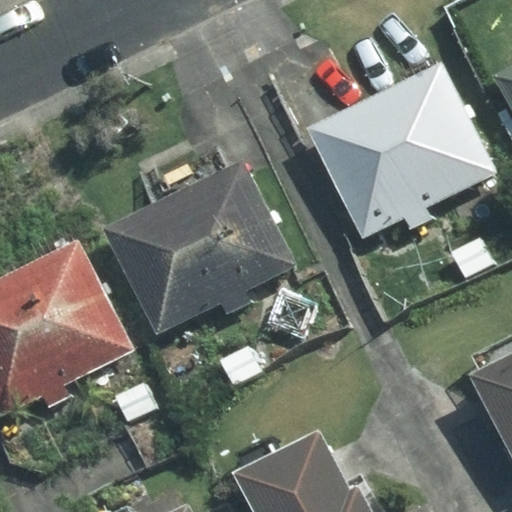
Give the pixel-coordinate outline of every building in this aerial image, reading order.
[(452,66),(323,130),(374,236),(414,217),(418,228),(437,218),(432,206),(504,170),(452,66)] [(254,162),(117,229),(168,332),(229,302),(234,311),(256,300),(251,291),(305,264),(254,162)] [(487,239),(461,254),(473,278),(500,263),(487,239)] [(91,244),(0,288),(0,387),(13,413),(51,394),(57,405),(76,396),(70,384),(143,348),(91,244)] [(257,349),(229,362),(239,384),(267,370),(257,349)] [(511,365),(488,377),(511,425),(511,365)] [(150,385),(124,397),(134,419),(160,406),(150,385)] [(336,435),(253,475),(271,511),(384,511),(373,489),(365,493),(336,435)]
